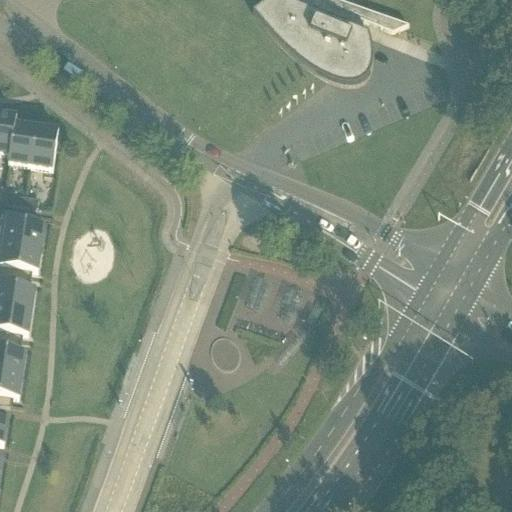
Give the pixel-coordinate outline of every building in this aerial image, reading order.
[(273,2),(253,18),(269,38),(287,56),(306,71),(328,85),(338,89),(349,90),(359,89),(367,78),(371,66),(371,53),(368,40),(360,37),(365,26),(392,37),(408,30),(324,0),(284,0),(282,5),(274,2),(273,3),(273,2)] [(16,121),(0,119),(0,159),(9,161),(10,161),(14,129),(15,129),(16,121)] [(9,161),(8,169),(9,169),(30,172),(36,132),(22,130),(17,130),(15,129),(14,129),(10,161),(9,161)] [(36,132),(30,172),(52,176),(55,156),(57,145),(58,136),(43,134),(42,133),(39,133),(36,132)] [(11,210),(24,212),(26,202),(13,200),(11,210)] [(37,214),(38,204),(26,202),(24,212),(37,214)] [(3,215),(0,236),(0,247),(41,254),(44,231),(37,229),(37,228),(38,224),(38,223),(38,220),(3,215)] [(0,247),(0,280),(29,285),(29,282),(30,278),(30,276),(37,277),(41,254),(0,247)] [(0,312),(31,317),(35,294),(27,293),(28,291),(28,290),(28,287),(29,285),(0,280),(0,312)] [(0,345),(19,348),(20,346),(20,341),(21,340),(28,341),(31,317),(0,312),(0,345)] [(0,377),(22,381),(25,357),(18,356),(18,355),(19,350),(19,348),(0,345),(0,377)] [(0,410),(10,412),(10,409),(11,405),(11,403),(18,404),(22,381),(0,377),(0,410)]
